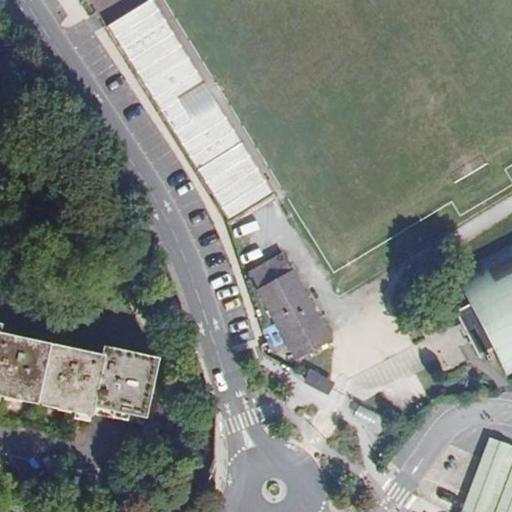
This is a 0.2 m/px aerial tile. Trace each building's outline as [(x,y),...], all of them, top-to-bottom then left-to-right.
[(149,3),(105,30),(227,221),(270,193),(214,106),(189,121),(175,101),(201,84),(149,3)] [(201,84),(175,101),(189,121),(214,106),(201,84)] [(493,350),(506,376),(511,373),(511,243),(453,274),(469,305),(456,312),(479,357),(493,350)] [(258,289),(293,271),(283,253),(249,271),(258,289)] [(258,289),(296,360),(331,342),(293,271),(258,289)] [(0,398),(76,415),(78,405),(93,409),(92,414),(144,425),(158,360),(104,348),(102,357),(0,334),(0,331),(1,325),(0,325),(0,398)] [(305,383),(323,392),(327,383),(310,374),(305,383)] [(424,380),(394,412),(404,421),(434,389),(424,380)] [(76,415),(91,418),(92,414),(93,409),(78,405),(76,415)] [(158,407),(153,428),(171,432),(175,410),(158,407)] [(511,511),(511,449),(488,440),(466,499),(460,511),(511,511)]
